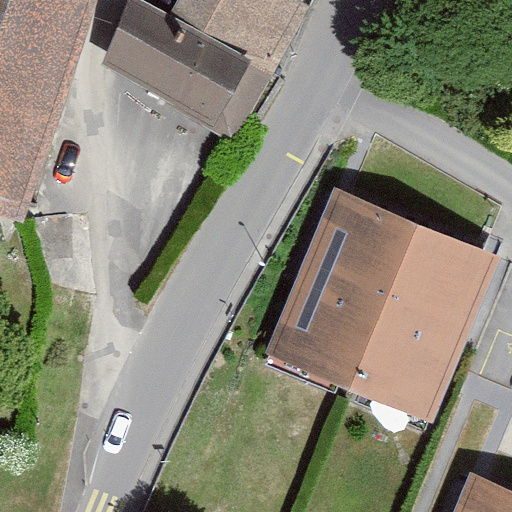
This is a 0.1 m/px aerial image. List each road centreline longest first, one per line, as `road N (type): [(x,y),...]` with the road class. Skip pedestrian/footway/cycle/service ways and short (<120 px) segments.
road 1 (residential): [(128,441),(163,360),(320,80),(351,0)]
road 2 (residential): [(128,441),(93,121),(105,0)]
